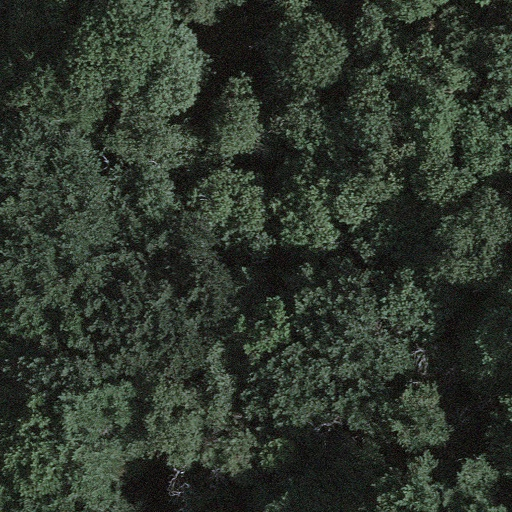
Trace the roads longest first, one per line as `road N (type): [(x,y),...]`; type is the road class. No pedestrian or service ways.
road 1 (track): [(40,511),(6,334),(0,241)]
road 2 (track): [(0,224),(6,157),(18,126),(70,72),(77,52),(46,0)]
